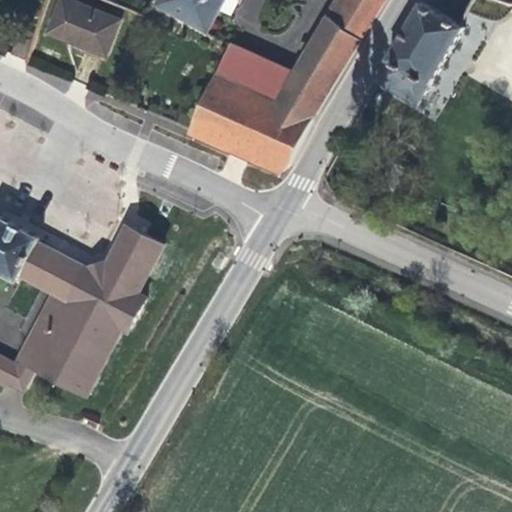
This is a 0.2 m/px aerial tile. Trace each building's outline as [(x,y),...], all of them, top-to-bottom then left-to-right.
[(110,53),(123,20),(73,0),(64,0),(52,32),(75,41),(82,44),(83,42),(110,53)] [(164,0),(164,2),(212,29),(227,0),(164,0)] [(292,164),(317,116),(363,39),(386,0),(349,0),(337,19),(332,16),(328,17),(294,72),(232,44),(192,131),(283,172),(292,164)] [(418,106),(465,27),(423,2),(399,42),(376,81),(418,106)] [(25,60),(35,34),(23,29),(13,55),(25,60)] [(131,331),(149,297),(140,293),(165,244),(129,225),(109,264),(113,275),(98,279),(94,269),(41,241),(43,237),(22,226),(0,214),(0,270),(20,281),(24,275),(54,291),(17,362),(11,373),(29,382),(37,368),(89,394),(124,327),(131,331)] [(11,373),(17,362),(0,353),(0,381),(7,385),(9,380),(11,373)] [(29,382),(11,373),(9,380),(26,388),(29,382)]
